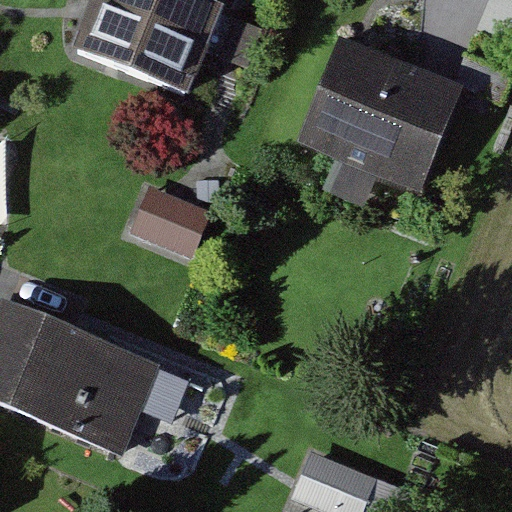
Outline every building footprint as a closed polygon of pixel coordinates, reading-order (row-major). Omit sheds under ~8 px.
[(249,9),(228,0),(76,0),(63,31),(213,94),(249,9)] [(467,87),(341,35),(297,144),(425,193),(467,87)] [(0,218),(11,218),(6,147),(0,147),(0,218)] [(148,185),(130,230),(195,255),(213,210),(148,185)] [(177,368),(17,303),(0,344),(0,400),(140,457),(177,368)] [(368,511),(380,482),(319,457),(300,504),(320,511),(368,511)]
